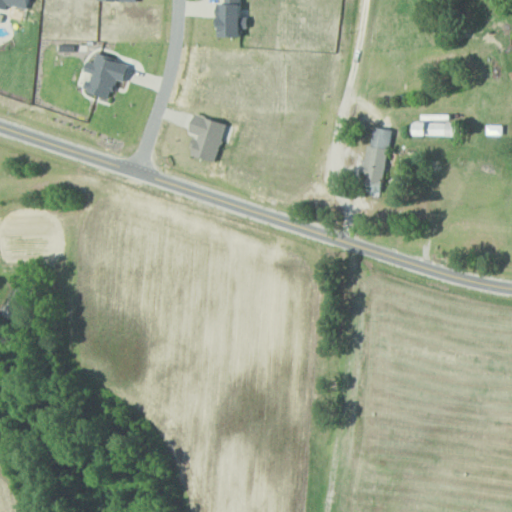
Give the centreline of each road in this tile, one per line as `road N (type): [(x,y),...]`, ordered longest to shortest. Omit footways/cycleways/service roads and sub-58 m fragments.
road 1 (residential): [(0,126),(438,273),(511,287)]
road 2 (residential): [(134,171),(172,61),(179,0)]
